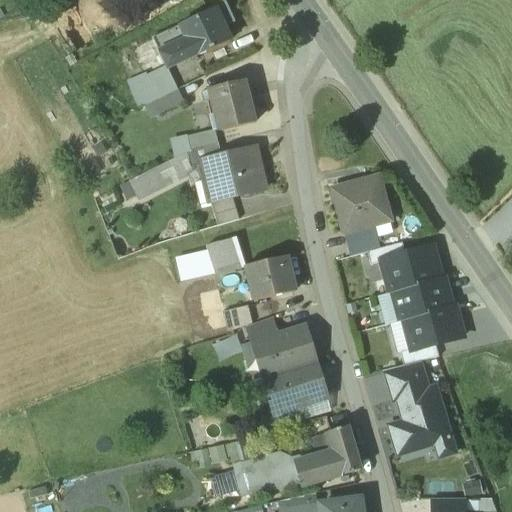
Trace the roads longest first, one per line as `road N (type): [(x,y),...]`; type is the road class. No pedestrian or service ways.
road 1 (residential): [(333,42),(302,82),(296,125),(330,305),(384,511)]
road 2 (tertiary): [(333,42),(511,301)]
